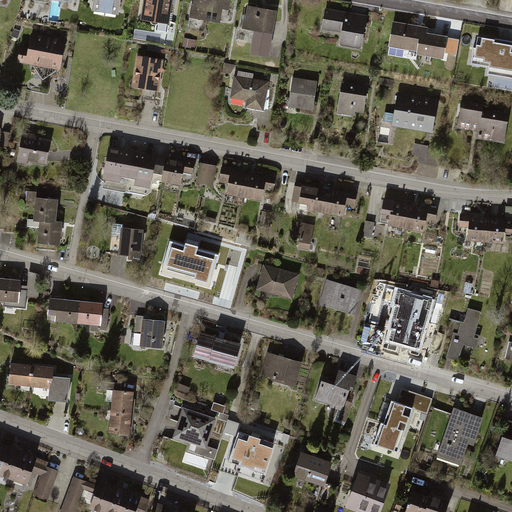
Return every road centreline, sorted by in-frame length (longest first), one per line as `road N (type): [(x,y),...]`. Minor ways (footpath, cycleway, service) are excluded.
road 1 (residential): [(511,399),(0,255)]
road 2 (residential): [(0,108),(447,192),(511,196)]
road 3 (residential): [(0,416),(252,511)]
road 4 (residential): [(511,23),(378,0)]
